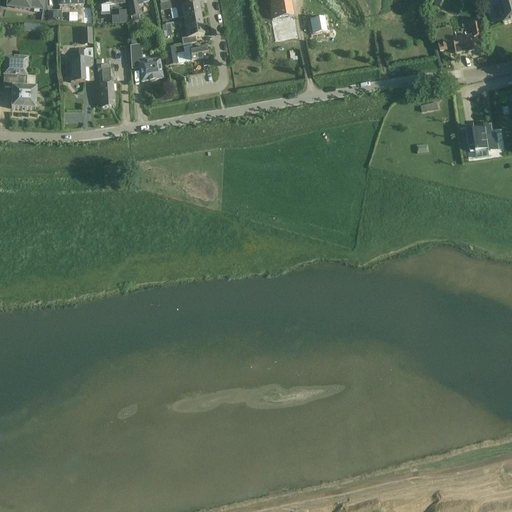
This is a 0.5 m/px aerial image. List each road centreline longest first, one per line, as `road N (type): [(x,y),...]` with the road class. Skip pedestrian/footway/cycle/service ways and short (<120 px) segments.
road 1 (tertiary): [(0,134),(138,128),(511,64)]
road 2 (residential): [(188,94),(218,88),(223,77),(208,0)]
